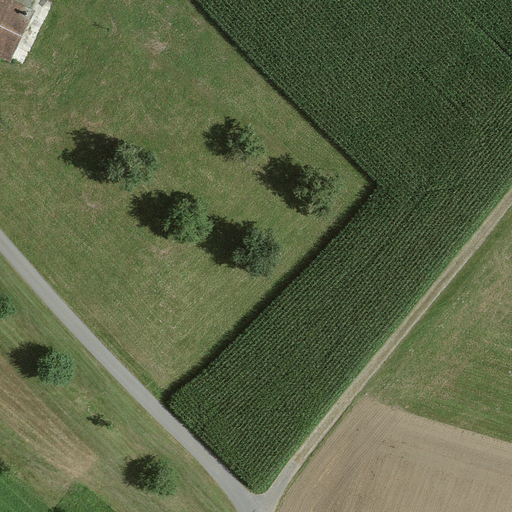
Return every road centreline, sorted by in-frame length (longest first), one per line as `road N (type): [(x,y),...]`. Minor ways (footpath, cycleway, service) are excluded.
road 1 (track): [(511,198),(261,511)]
road 2 (unclassified): [(0,237),(250,511)]
